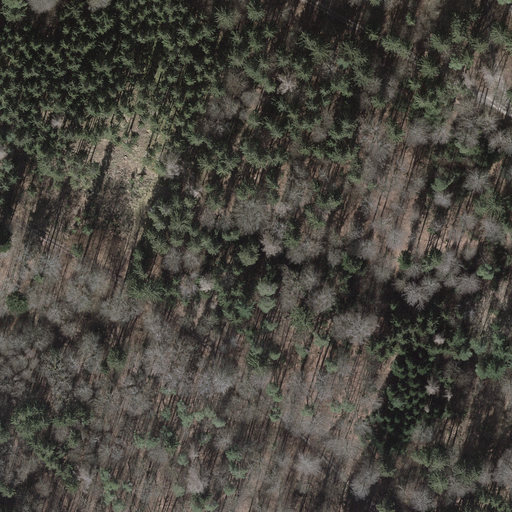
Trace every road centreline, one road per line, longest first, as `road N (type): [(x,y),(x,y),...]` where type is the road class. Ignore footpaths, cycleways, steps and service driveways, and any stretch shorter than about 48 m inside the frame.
road 1 (track): [(0,211),(180,321),(378,511)]
road 2 (track): [(308,0),(466,85)]
